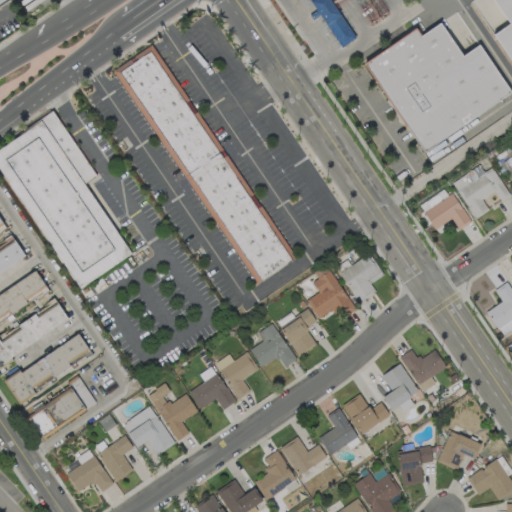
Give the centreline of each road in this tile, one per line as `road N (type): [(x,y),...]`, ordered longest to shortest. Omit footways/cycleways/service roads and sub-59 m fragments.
road 1 (residential): [(511,408),(234,0)]
road 2 (residential): [(511,234),(133,511)]
